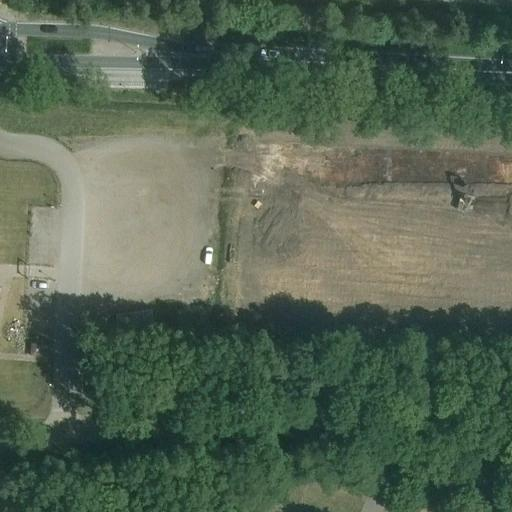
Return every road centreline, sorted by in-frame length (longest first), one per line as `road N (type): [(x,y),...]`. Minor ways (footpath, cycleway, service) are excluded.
road 1 (unclassified): [(511,496),(336,417),(64,435)]
road 2 (unclassified): [(0,140),(37,145),(70,169),(64,435)]
road 3 (secondary): [(194,55),(511,72)]
road 4 (secondary): [(194,55),(97,32),(0,29)]
road 5 (secondary): [(0,60),(153,63),(194,55)]
